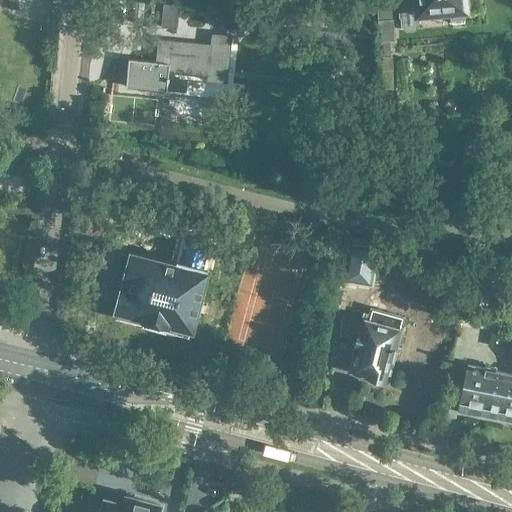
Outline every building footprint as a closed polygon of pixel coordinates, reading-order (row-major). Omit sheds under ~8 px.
[(398,0),(400,17),(401,25),(407,31),(415,30),(420,24),(419,17),(450,14),(451,20),(452,20),(452,23),(465,22),(464,19),(465,19),(465,13),(471,13),(471,10),(479,10),(478,0),(398,0)] [(378,2),(380,41),(395,40),(392,2),(378,2)] [(217,27),(242,29),(243,11),(216,8),(215,28),(217,28),(217,27)] [(211,44),(158,38),(156,61),(129,58),(126,85),(167,90),(169,71),(209,75),(208,80),(228,82),(232,34),(212,32),(211,44)] [(118,206),(128,209),(134,189),(124,186),(118,206)] [(132,253),(118,308),(167,321),(164,331),(166,331),(166,330),(189,336),(191,327),(192,328),(208,268),(206,267),(213,238),(186,231),(178,264),(132,253)] [(347,249),(344,268),(370,273),(373,252),(347,249)] [(365,316),(350,369),(367,374),(366,376),(367,376),(366,378),(386,383),(386,381),(387,381),(405,315),(390,311),(393,298),(386,296),(385,299),(378,297),(372,301),(367,317),(365,316)] [(457,411),(511,421),(511,372),(468,364),(457,411)] [(158,511),(161,504),(126,495),(123,503),(104,498),(99,511),(158,511)]
